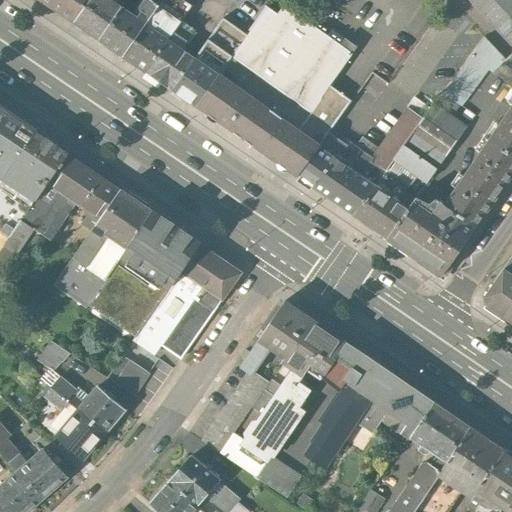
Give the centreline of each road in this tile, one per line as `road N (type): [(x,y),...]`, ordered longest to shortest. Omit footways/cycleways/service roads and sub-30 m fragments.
road 1 (primary): [(0,40),(296,240)]
road 2 (residential): [(83,511),(147,442),(296,240)]
road 3 (primary): [(296,240),(434,332)]
road 4 (residential): [(434,332),(511,218)]
